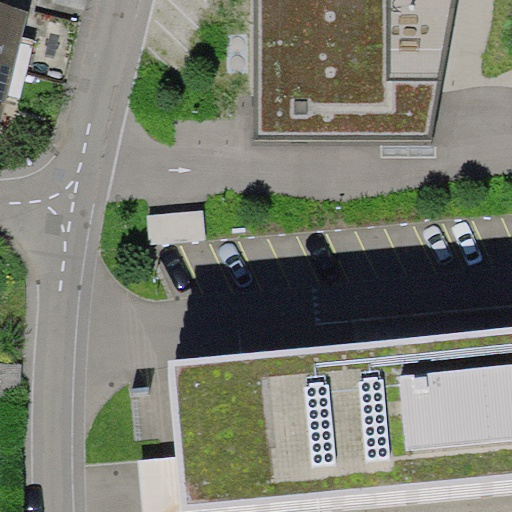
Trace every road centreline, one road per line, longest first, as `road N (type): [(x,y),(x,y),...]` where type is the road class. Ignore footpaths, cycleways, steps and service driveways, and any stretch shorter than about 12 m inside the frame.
road 1 (unclassified): [(72,200),(52,416),(53,511)]
road 2 (unclassified): [(120,0),(72,200)]
